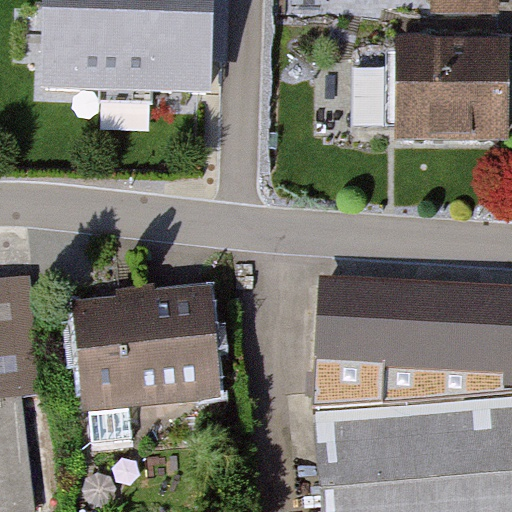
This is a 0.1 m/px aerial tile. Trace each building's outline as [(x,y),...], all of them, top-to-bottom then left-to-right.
[(211,0),(55,0),(51,87),(208,94),(211,0)] [(437,0),(438,10),(511,8),(511,0),(437,0)] [(511,39),(402,40),(403,142),(511,141),(511,39)] [(511,290),(333,278),(325,381),(511,394),(511,290)] [(222,290),(91,300),(100,407),(231,396),(222,290)] [(511,511),(511,415),(320,432),(326,511),(511,511)]
